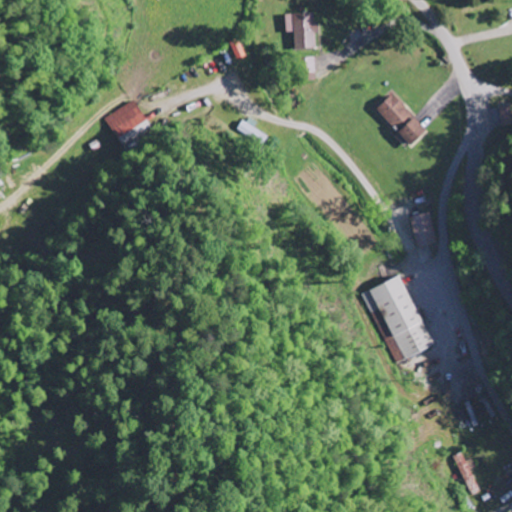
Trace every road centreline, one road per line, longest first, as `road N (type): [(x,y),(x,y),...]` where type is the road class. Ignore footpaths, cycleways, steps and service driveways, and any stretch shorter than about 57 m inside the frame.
road 1 (residential): [(478,123),(452,168),(443,236),(470,340),(511,428)]
road 2 (residential): [(418,0),(450,41),(472,92),(481,207),(511,288)]
